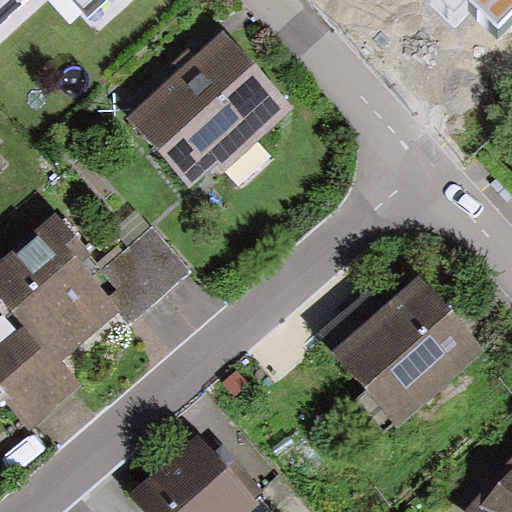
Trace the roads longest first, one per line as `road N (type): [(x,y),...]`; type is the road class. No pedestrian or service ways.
road 1 (residential): [(24,511),(423,167)]
road 2 (residential): [(423,167),(268,0)]
road 3 (residential): [(511,262),(423,167)]
